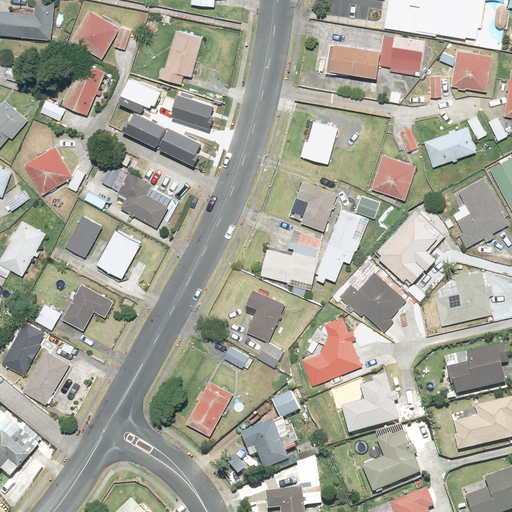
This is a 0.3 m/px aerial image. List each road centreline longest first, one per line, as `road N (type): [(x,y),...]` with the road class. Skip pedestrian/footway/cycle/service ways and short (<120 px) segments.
road 1 (residential): [(277,0),(258,109),(230,193),(113,424)]
road 2 (unknown): [(264,82),(410,112),(475,106)]
road 3 (residential): [(113,424),(178,469),(211,511)]
